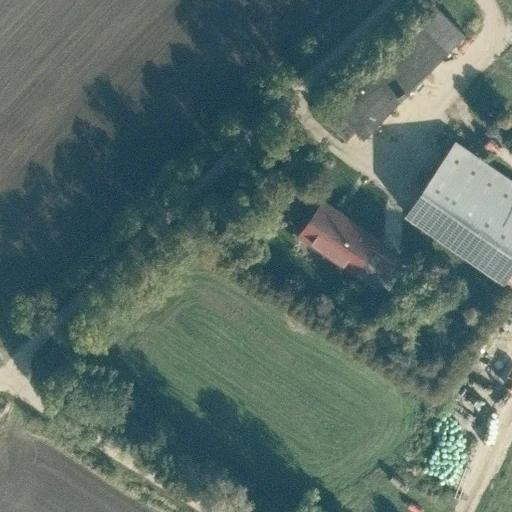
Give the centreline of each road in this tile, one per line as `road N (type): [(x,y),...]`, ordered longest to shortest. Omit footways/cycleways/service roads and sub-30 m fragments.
road 1 (residential): [(0,377),(26,375),(85,320),(402,0)]
road 2 (unclassified): [(0,379),(211,511)]
